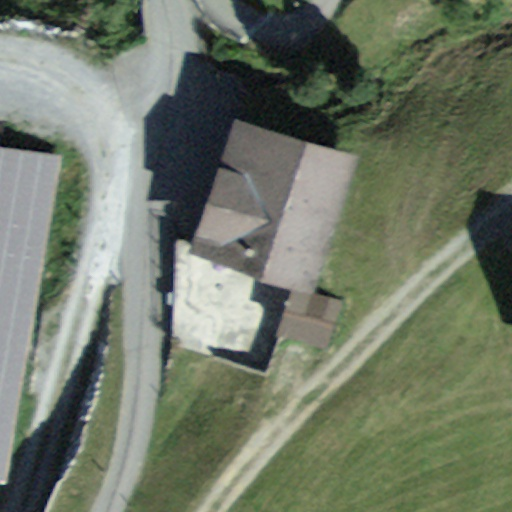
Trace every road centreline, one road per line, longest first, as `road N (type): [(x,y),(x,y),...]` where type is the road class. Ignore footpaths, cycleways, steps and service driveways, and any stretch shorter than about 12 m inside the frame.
road 1 (track): [(214,511),(252,460),(440,271),(511,216)]
road 2 (track): [(215,0),(266,26),(318,22),(333,0)]
